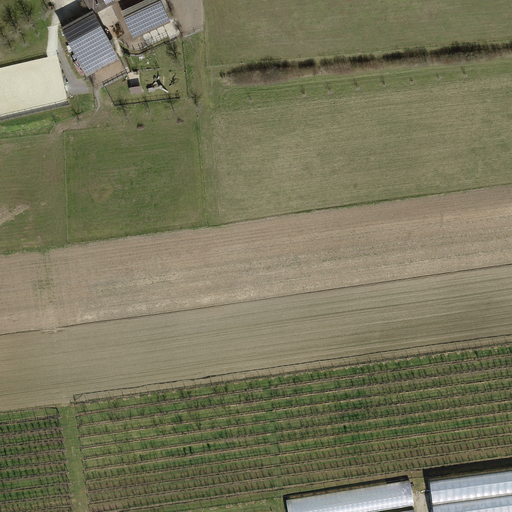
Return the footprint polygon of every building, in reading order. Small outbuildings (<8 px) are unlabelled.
[(88,0),(96,12),(117,0),(88,0)] [(162,0),(149,0),(124,13),(136,38),(172,20),(162,0)] [(120,61),(95,12),(65,28),(90,76),(120,61)] [(436,511),(511,511),(511,472),(433,481),(436,511)] [(289,499),(290,511),(375,511),(417,506),(414,482),(289,499)]
